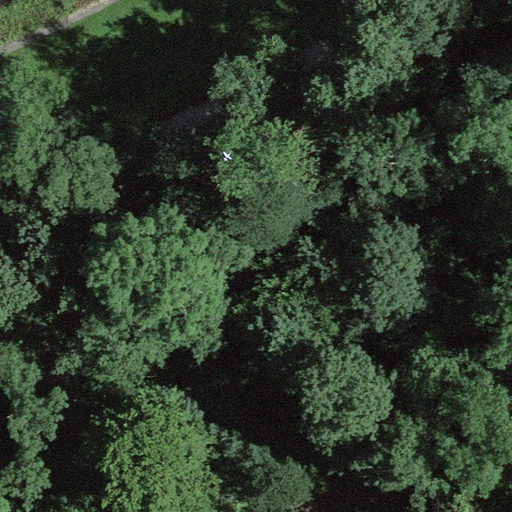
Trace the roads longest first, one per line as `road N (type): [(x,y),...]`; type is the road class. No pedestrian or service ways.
road 1 (track): [(430,0),(0,204)]
road 2 (track): [(298,511),(390,462),(511,444)]
